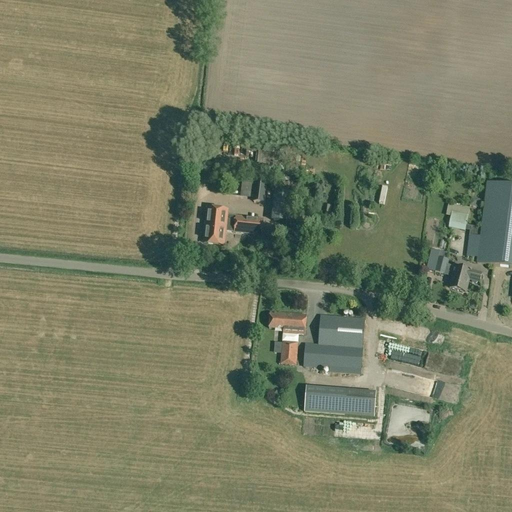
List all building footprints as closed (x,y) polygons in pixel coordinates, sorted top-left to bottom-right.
[(255,181),(253,202),(264,204),(267,182),(255,181)] [(480,237),(477,258),(477,264),(511,269),(511,186),(487,183),(481,228),(480,237)] [(240,185),(240,196),(250,197),(250,186),(240,185)] [(273,221),(296,223),(299,193),(276,191),(273,221)] [(471,199),(470,206),(478,208),(479,200),(471,199)] [(470,231),(469,236),(480,237),(481,228),(467,226),(470,209),(453,206),(448,205),(446,217),(451,218),(449,228),(465,231),(466,230),(470,231)] [(262,220),(237,218),(236,227),(226,225),(227,211),(208,209),(204,243),(224,245),(225,231),(235,232),(235,233),(261,235),(262,220)] [(277,228),(276,242),(300,245),(301,231),(277,228)] [(466,257),(477,258),(480,237),(469,236),(466,257)] [(439,257),(440,252),(432,250),(431,255),(427,270),(445,275),(448,265),(449,260),(439,257)] [(458,278),(461,268),(455,267),(448,265),(445,275),(453,277),(450,288),(466,293),(469,281),(458,278)] [(472,271),(461,268),(458,278),(469,281),(469,280),(479,283),(482,274),(471,272),(472,271)] [(299,335),(305,335),(307,316),(270,313),(269,329),(283,330),(283,334),(282,343),(298,344),(299,335)] [(318,348),(306,347),(305,360),(304,367),(330,369),(329,373),(361,376),(361,372),(366,319),(321,316),(318,348)] [(385,329),(401,334),(405,322),(389,317),(385,329)] [(433,341),(440,342),(441,332),(434,331),(433,341)] [(282,343),(281,365),(296,366),(298,344),(282,343)] [(364,375),(363,385),(374,385),(374,375),(364,375)] [(306,388),(304,412),(374,417),(376,393),(306,388)] [(286,396),(276,391),(271,399),(281,405),(286,396)]
